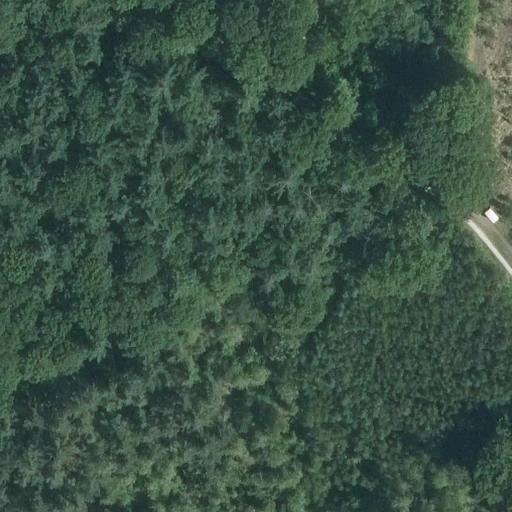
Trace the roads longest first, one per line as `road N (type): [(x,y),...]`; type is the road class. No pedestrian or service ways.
road 1 (track): [(511,253),(448,193),(178,0)]
road 2 (track): [(450,205),(472,97),(479,0)]
